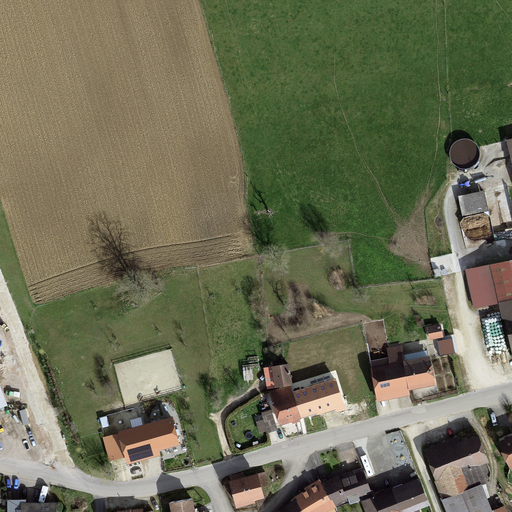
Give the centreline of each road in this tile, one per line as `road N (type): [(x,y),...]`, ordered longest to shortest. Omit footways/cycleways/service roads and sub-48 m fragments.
road 1 (residential): [(511,391),(301,444)]
road 2 (track): [(71,481),(0,291)]
road 3 (residential): [(211,470),(140,488),(71,481)]
